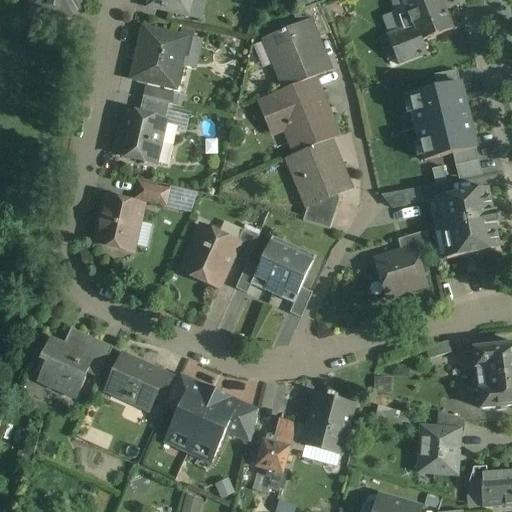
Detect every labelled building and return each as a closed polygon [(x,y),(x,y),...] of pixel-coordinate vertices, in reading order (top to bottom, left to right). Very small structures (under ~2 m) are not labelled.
[(43,0),(41,10),(41,11),(66,17),(74,19),(76,10),(80,10),(82,0),(43,0)] [(190,0),(151,0),(150,7),(187,16),(190,0)] [(400,19),(410,15),(403,0),(391,0),(396,14),(381,20),(388,38),(404,31),(400,19)] [(452,31),(440,0),(403,0),(410,15),(420,43),(422,42),(452,31)] [(319,4),(303,11),(307,22),(308,22),(316,40),(331,34),(319,4)] [(66,17),(41,11),(41,10),(31,8),(28,21),(63,30),(66,17)] [(427,55),(422,42),(420,43),(410,15),(400,19),(404,31),(388,38),(399,66),(427,55)] [(307,22),(265,40),(286,91),(316,79),(326,75),(314,46),(318,45),(316,40),(308,22),(307,22)] [(186,40),(144,30),(133,80),(174,90),(186,40)] [(457,73),(434,77),(437,91),(460,86),(457,73)] [(316,79),(286,91),(257,103),(270,134),(286,128),(297,156),(330,142),(336,139),(325,112),(329,110),(316,79)] [(437,91),(409,98),(424,162),(453,156),(476,150),(477,150),(461,85),(460,86),(437,91)] [(173,94),(146,88),(143,100),(169,106),(171,106),(173,94)] [(169,106),(143,100),(140,112),(145,114),(144,118),(165,122),(169,106)] [(143,122),(124,117),(116,156),(155,165),(165,122),(144,118),(143,122)] [(330,142),(297,156),(293,157),(305,187),(299,189),(308,209),(338,196),(348,192),(339,169),(341,168),(330,142)] [(476,150),(453,156),(455,167),(479,162),(476,150)] [(479,162),(455,167),(459,181),(482,177),(479,162)] [(444,168),(432,171),(435,186),(447,184),(444,168)] [(435,186),(419,189),(422,204),(435,202),(435,201),(450,198),(447,184),(435,186)] [(169,192),(139,185),(136,200),(166,207),(169,192)] [(419,189),(404,192),(407,207),(422,204),(419,189)] [(450,198),(435,201),(435,202),(436,202),(438,202),(449,259),(446,260),(447,261),(500,251),(496,227),(499,226),(496,214),(494,214),(489,191),(450,198)] [(338,196),(308,209),(303,224),(330,231),(340,201),(338,196)] [(143,207),(106,199),(95,245),(132,254),(143,207)] [(141,225),(136,239),(148,243),(152,229),(141,225)] [(236,246),(201,230),(185,266),(221,283),(232,259),(238,247),(236,246)] [(258,239),(242,232),(236,246),(238,247),(232,259),(247,264),(258,239)] [(428,232),(398,241),(401,254),(415,250),(415,251),(430,247),(428,232)] [(294,249),(272,239),(258,270),(251,286),(272,296),(294,249)] [(294,249),(272,296),(294,306),(302,289),(316,259),(294,249)] [(401,254),(376,262),(387,299),(426,287),(415,251),(415,250),(401,254)] [(258,270),(247,265),(236,290),(247,295),(251,286),(258,270)] [(313,294),(302,289),(294,306),(290,315),(301,320),(313,294)] [(76,351),(51,340),(41,362),(47,364),(38,384),(76,401),(86,379),(98,348),(82,340),(76,351)] [(448,342),(425,349),(429,361),(452,354),(448,342)] [(511,346),(474,351),(476,370),(486,368),(487,380),(511,376),(511,346)] [(164,376),(122,357),(106,392),(133,404),(136,398),(151,405),(146,414),(148,415),(155,400),(165,377),(164,376)] [(165,377),(155,400),(166,405),(178,380),(178,379),(166,373),(164,376),(165,377)] [(511,376),(487,380),(489,391),(479,392),(481,411),(511,407),(511,376)] [(392,380),(375,379),(375,394),(392,395),(392,380)] [(190,386),(178,380),(166,405),(165,407),(178,413),(190,386)] [(238,405),(192,384),(191,383),(165,442),(165,443),(166,442),(211,463),(211,464),(212,464),(225,435),(237,408),(239,405),(238,405)] [(353,406),(317,397),(310,424),(304,447),(306,448),(340,456),(353,406)] [(250,414),(237,408),(225,435),(238,440),(250,414)] [(404,415),(379,408),(375,422),(401,429),(404,415)] [(465,421),(439,413),(437,431),(459,433),(459,434),(464,434),(465,421)] [(253,415),(250,414),(238,440),(238,441),(250,446),(258,417),(253,415)] [(277,432),(294,436),(297,424),(280,420),(277,432)] [(310,424),(298,421),(294,436),(290,449),(290,450),(304,454),(306,448),(304,447),(310,424)] [(437,431),(422,430),(420,470),(435,471),(434,474),(456,476),(459,434),(459,433),(437,431)] [(277,432),(275,439),(276,440),(275,444),(290,449),(294,436),(277,432)] [(290,449),(275,444),(276,440),(275,439),(267,437),(266,442),(263,441),(256,468),(268,472),(267,477),(272,479),(269,489),(279,492),(284,476),(283,475),(290,450),(290,449)] [(511,473),(486,476),(486,470),(473,471),(469,484),(483,483),(485,508),(511,505),(511,473)] [(42,474),(33,472),(31,484),(39,486),(42,474)] [(235,479),(220,472),(211,491),(226,498),(235,479)] [(87,508),(61,498),(55,511),(92,511),(96,503),(90,500),(87,508)] [(199,511),(202,501),(185,498),(182,511),(199,511)] [(419,511),(420,509),(380,498),(375,511),(419,511)] [(287,511),(289,505),(279,503),(277,511),(287,511)]
